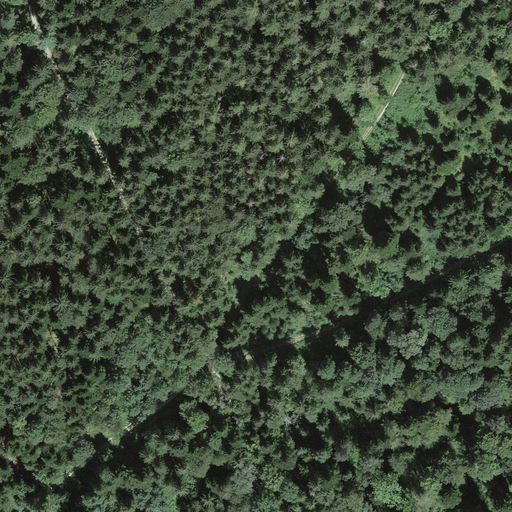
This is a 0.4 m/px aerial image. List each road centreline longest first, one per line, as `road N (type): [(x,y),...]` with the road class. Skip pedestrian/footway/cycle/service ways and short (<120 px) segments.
road 1 (track): [(511,232),(339,325),(206,368),(24,511)]
road 2 (track): [(270,511),(233,416),(49,59),(35,0)]
road 3 (track): [(206,368),(449,0)]
